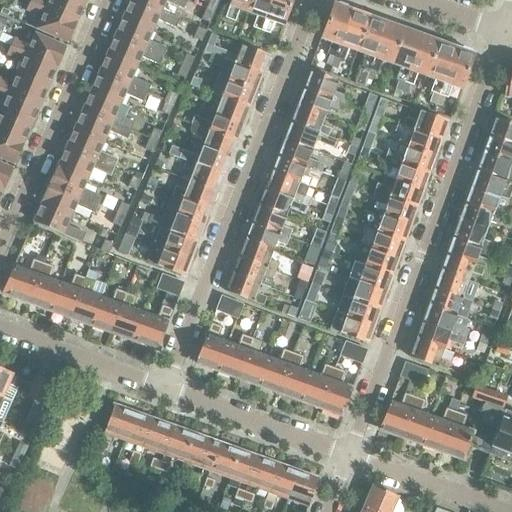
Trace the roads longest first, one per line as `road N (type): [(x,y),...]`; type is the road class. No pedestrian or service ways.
road 1 (residential): [(352,452),(506,31)]
road 2 (residential): [(170,384),(317,0)]
road 3 (residential): [(0,255),(107,0)]
road 4 (residential): [(352,452),(170,384)]
road 5 (residential): [(170,384),(0,321)]
road 6 (residential): [(502,511),(352,452)]
